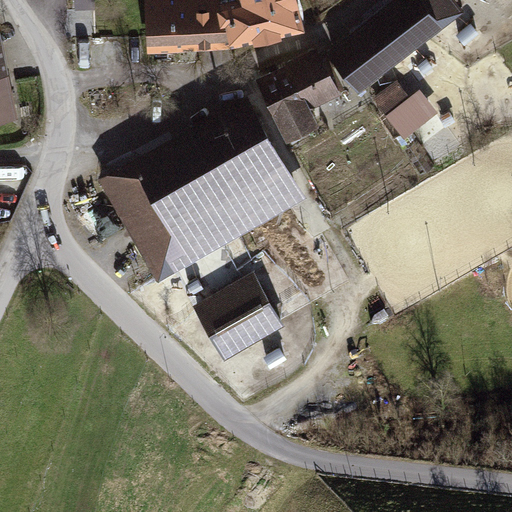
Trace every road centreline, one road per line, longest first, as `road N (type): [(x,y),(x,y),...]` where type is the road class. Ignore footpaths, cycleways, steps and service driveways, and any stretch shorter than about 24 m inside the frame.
road 1 (unclassified): [(511,483),(307,458),(230,415),(30,219)]
road 2 (unclassified): [(30,219),(60,137),(62,102),(47,51),(15,0)]
